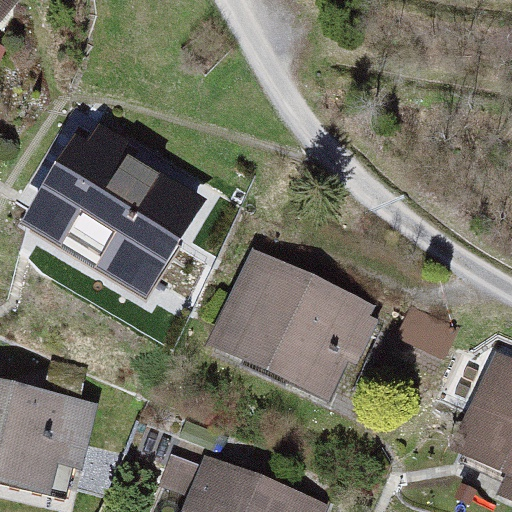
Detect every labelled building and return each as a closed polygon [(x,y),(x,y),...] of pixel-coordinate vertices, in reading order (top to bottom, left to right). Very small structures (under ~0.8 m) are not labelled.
[(0,0),(0,59),(32,10),(15,0),(0,0)] [(218,214),(96,144),(35,249),(157,319),(218,214)] [(388,322),(264,265),(217,366),(341,423),(388,322)] [(511,511),(511,375),(506,372),(462,479),(511,499),(511,504),(508,511),(511,511)] [(104,422),(0,399),(0,509),(13,511),(67,511),(73,487),(89,490),(104,422)] [(190,497),(201,461),(173,452),(161,488),(190,497)] [(298,511),(212,485),(203,511),(298,511)]
